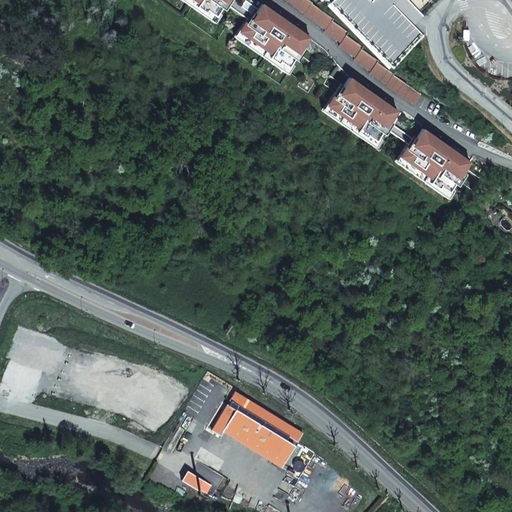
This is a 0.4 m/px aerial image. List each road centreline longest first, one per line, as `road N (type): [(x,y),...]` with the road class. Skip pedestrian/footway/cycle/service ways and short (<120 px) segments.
road 1 (primary): [(0,253),(266,375),(320,412),(425,511)]
road 2 (residential): [(511,164),(410,117),(260,0)]
road 3 (unclassified): [(476,0),(438,15),(438,54),(511,128)]
